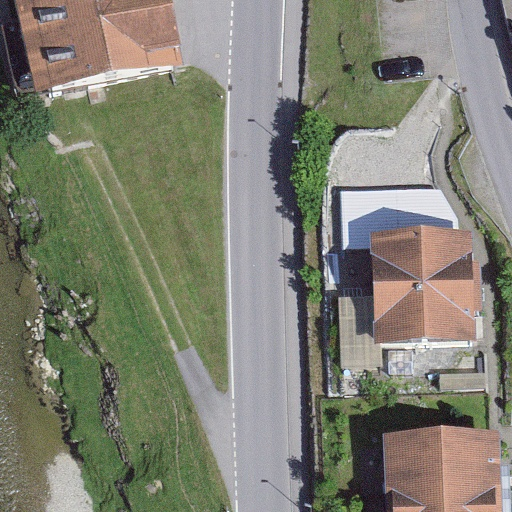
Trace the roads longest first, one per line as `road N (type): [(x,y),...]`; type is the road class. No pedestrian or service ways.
road 1 (tertiary): [(258,0),(254,143),(266,511)]
road 2 (residential): [(472,0),(479,60),(511,175)]
